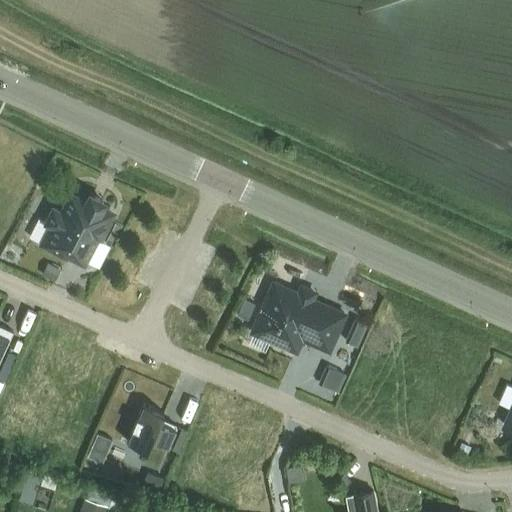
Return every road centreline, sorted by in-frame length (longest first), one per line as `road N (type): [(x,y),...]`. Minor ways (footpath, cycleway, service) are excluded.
road 1 (track): [(511,263),(0,28)]
road 2 (residential): [(136,343),(457,485),(511,482)]
road 3 (tertiary): [(216,181),(511,314)]
road 4 (tertiary): [(0,80),(216,181)]
road 5 (residential): [(216,181),(136,343)]
road 6 (residential): [(136,343),(0,281)]
